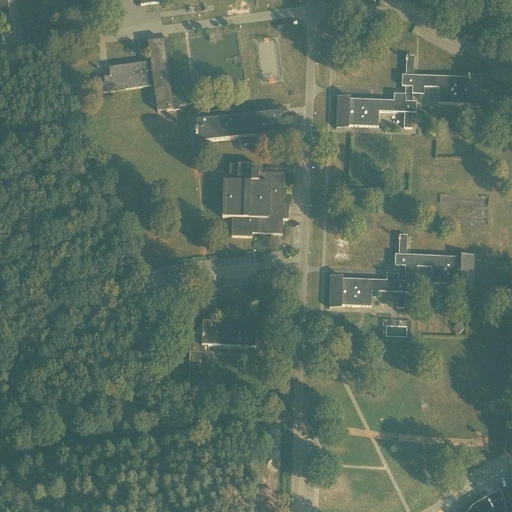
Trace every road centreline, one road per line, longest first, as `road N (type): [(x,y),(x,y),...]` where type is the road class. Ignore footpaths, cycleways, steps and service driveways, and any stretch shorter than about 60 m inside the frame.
road 1 (residential): [(298,414),(313,11)]
road 2 (track): [(0,425),(5,450),(298,414)]
road 3 (residential): [(0,48),(313,11)]
road 4 (residential): [(511,70),(426,20),(359,5),(313,11)]
